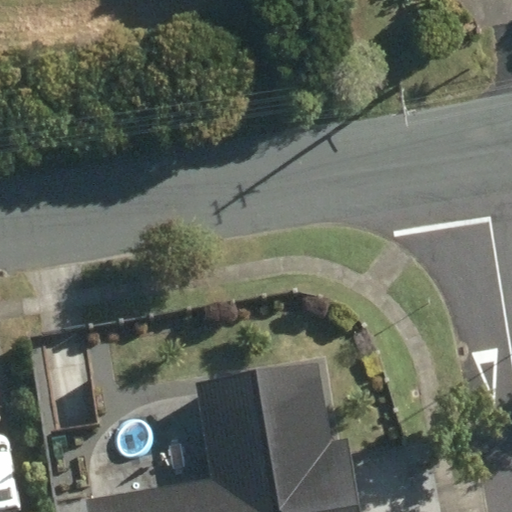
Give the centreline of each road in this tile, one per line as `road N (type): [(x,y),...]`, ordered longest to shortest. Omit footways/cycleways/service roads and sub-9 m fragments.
road 1 (residential): [(0,227),(481,150)]
road 2 (residential): [(511,339),(481,150)]
